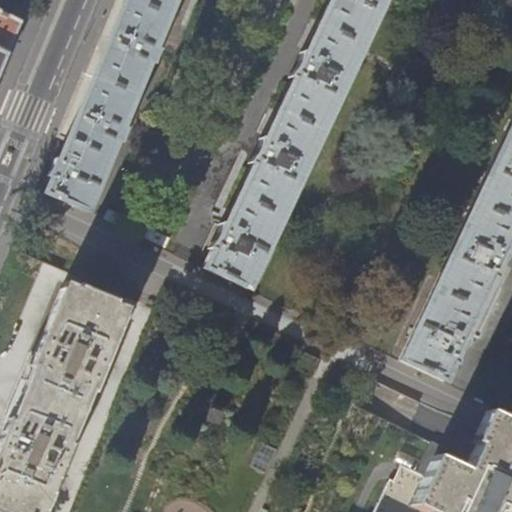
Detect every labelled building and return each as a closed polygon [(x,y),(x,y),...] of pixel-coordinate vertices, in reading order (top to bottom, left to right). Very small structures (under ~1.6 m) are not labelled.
[(0,0),(0,65),(18,21),(2,13),(0,12),(0,0)] [(44,193),(87,211),(115,141),(120,143),(125,129),(121,127),(148,62),(153,64),(158,51),(154,49),(173,0),(112,0),(83,72),(56,136),(66,140),(57,161),(54,160),(47,176),(50,177),(44,193)] [(245,288),(381,0),(328,0),(302,55),(301,54),(289,78),(291,79),(262,141),(260,141),(249,164),(251,166),(221,227),(219,226),(208,249),(210,250),(202,268),(245,288)] [(511,117),(398,361),(443,381),(451,362),(453,363),(464,339),(462,339),(491,278),(493,278),(504,254),(502,253),(511,232),(511,117)] [(45,511),(126,316),(125,316),(128,309),(116,304),(118,300),(79,285),(77,288),(66,283),(63,291),(61,291),(0,437),(0,511),(45,511)] [(482,431),(472,451),(511,469),(511,417),(504,414),(502,419),(486,411),(482,419),(477,429),(482,431)] [(511,511),(511,469),(472,451),(463,470),(433,456),(416,491),(388,478),(372,511),(511,511)]
